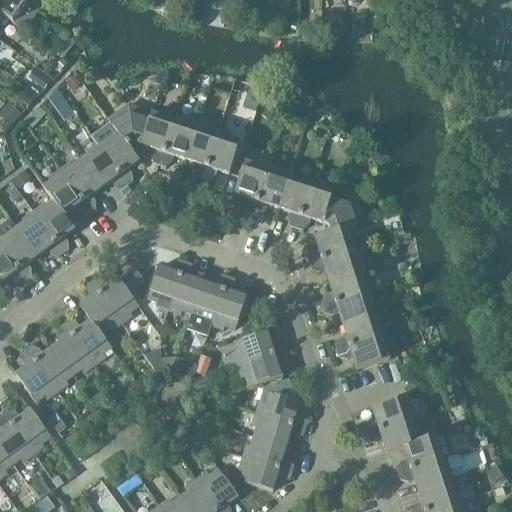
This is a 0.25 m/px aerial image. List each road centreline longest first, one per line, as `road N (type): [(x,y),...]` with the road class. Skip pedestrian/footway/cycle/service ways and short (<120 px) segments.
road 1 (residential): [(326,459),(315,386),(276,280),(146,236),(94,256),(0,334)]
road 2 (tertiary): [(506,0),(496,163),(511,262)]
